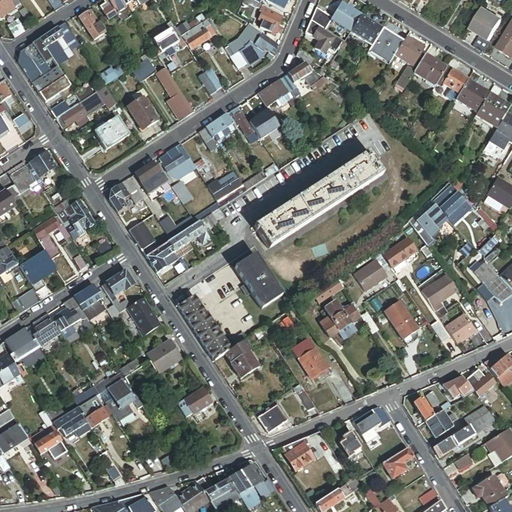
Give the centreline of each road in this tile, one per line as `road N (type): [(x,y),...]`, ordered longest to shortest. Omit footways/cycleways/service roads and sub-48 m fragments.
road 1 (residential): [(90,189),(282,65),(310,0)]
road 2 (residential): [(259,449),(192,474),(30,511)]
road 3 (residential): [(259,449),(161,299)]
road 4 (residential): [(376,0),(511,84)]
road 5 (residential): [(0,336),(131,252)]
road 6 (residential): [(387,399),(259,449)]
road 7 (residential): [(511,344),(387,399)]
road 8 (residential): [(387,399),(457,511)]
